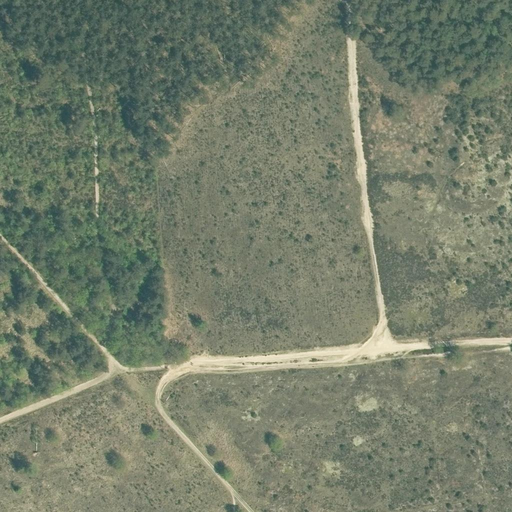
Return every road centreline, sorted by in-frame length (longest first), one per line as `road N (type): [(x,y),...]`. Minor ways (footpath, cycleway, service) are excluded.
road 1 (track): [(105,356),(111,307),(99,257),(83,0)]
road 2 (track): [(389,351),(348,0)]
road 3 (track): [(389,351),(184,364)]
road 4 (track): [(119,371),(0,238)]
road 5 (track): [(119,371),(0,419)]
road 6 (track): [(511,342),(389,351)]
